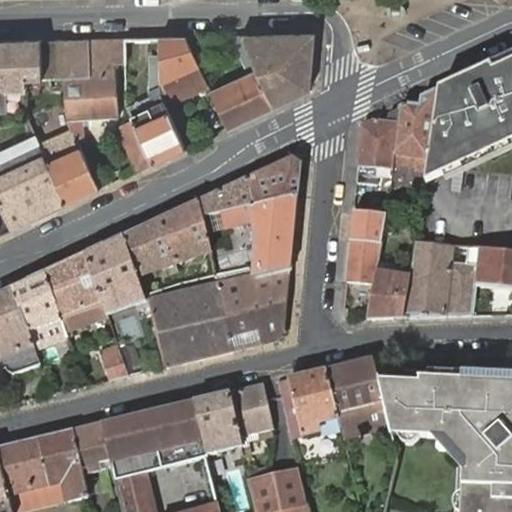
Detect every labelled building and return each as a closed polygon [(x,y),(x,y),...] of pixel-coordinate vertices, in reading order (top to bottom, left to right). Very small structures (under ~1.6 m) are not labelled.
[(253,64),(240,36),(233,36),(247,67),(253,64)] [(268,36),(240,36),(253,64),(257,72),(274,108),(310,92),(287,43),(275,49),(268,36)] [(167,107),(210,86),(200,65),(187,38),(161,38),(161,58),(162,82),(162,88),(163,97),(167,107)] [(126,63),(126,39),(58,40),(59,78),(66,78),(69,122),(73,131),(76,140),(84,136),(83,119),(119,117),(115,63),(126,63)] [(43,79),(42,40),(0,41),(0,114),(1,114),(0,88),(27,88),(27,80),(43,79)] [(59,78),(58,40),(42,40),(43,79),(59,78)] [(154,164),(186,149),(167,107),(163,97),(162,88),(162,82),(161,58),(153,58),(153,83),(149,83),(149,94),(152,99),(146,102),(150,110),(134,118),(134,120),(154,164)] [(428,171),(426,186),(438,180),(455,172),(511,145),(511,64),(510,66),(508,59),(473,76),(446,88),(440,91),(430,161),(428,171)] [(230,129),(274,108),(257,72),(213,93),(230,129)] [(359,168),(357,184),(378,186),(378,180),(379,173),(379,169),(393,170),(394,164),(418,166),(417,169),(428,171),(430,161),(440,91),(422,99),(421,108),(408,106),(401,109),(390,115),(388,125),(371,123),(363,127),(359,168)] [(137,172),(154,164),(134,120),(121,126),(122,140),(137,172)] [(81,150),(76,140),(73,131),(41,145),(49,163),(68,204),(99,189),(81,150)] [(13,230),(68,204),(49,163),(41,145),(36,135),(0,152),(0,189),(6,202),(0,204),(13,230)] [(294,159),(249,180),(256,207),(299,196),(301,165),(294,159)] [(249,180),(199,204),(203,218),(256,207),(249,180)] [(256,207),(203,218),(207,235),(255,224),(259,237),(256,270),(250,271),(252,278),(252,279),(292,271),(299,196),(256,207)] [(0,236),(13,230),(0,204),(0,203),(0,236)] [(199,204),(161,222),(176,266),(210,255),(212,254),(207,235),(203,218),(199,204)] [(351,242),(382,245),(387,218),(354,214),(351,242)] [(161,222),(124,239),(138,278),(168,269),(171,276),(166,278),(170,289),(182,285),(176,266),(161,222)] [(138,278),(124,239),(87,255),(105,307),(134,297),(137,307),(139,312),(151,308),(150,302),(147,303),(144,297),(138,278)] [(351,242),(348,283),(375,286),(377,271),(382,245),(351,242)] [(511,253),(482,251),(454,248),(417,244),(411,277),(405,319),(446,318),(474,317),(477,288),(511,291),(511,253)] [(105,307),(87,255),(46,275),(66,332),(108,317),(105,307)] [(216,281),(218,287),(234,353),(276,342),(283,339),(286,333),(292,271),(252,279),(252,278),(222,285),(221,280),(216,281)] [(368,320),(405,319),(411,277),(377,271),(375,286),(368,320)] [(66,332),(46,275),(14,289),(35,349),(36,350),(69,339),(66,332)] [(162,300),(159,293),(144,297),(147,303),(150,302),(151,308),(166,369),(234,353),(218,287),(162,300)] [(348,287),(347,319),(361,319),(362,287),(348,287)] [(35,349),(14,289),(0,295),(0,372),(6,371),(7,373),(14,375),(41,366),(36,350),(35,349)] [(134,308),(137,307),(134,297),(105,307),(108,317),(127,310),(134,308)] [(113,382),(129,378),(119,349),(103,354),(113,382)] [(373,361),(327,371),(338,415),(384,405),(379,382),(373,361)] [(289,380),(279,383),(292,440),(303,438),(320,433),(318,425),(339,420),(338,415),(327,371),(289,380)] [(379,382),(384,405),(386,412),(388,419),(392,437),(434,438),(452,465),(450,511),(511,511),(511,384),(419,379),(418,384),(379,382)] [(265,386),(230,395),(240,439),(259,434),(260,439),(272,436),(271,432),(275,430),(265,386)] [(208,456),(210,466),(244,458),(242,449),(240,439),(230,395),(196,403),(205,442),(208,456)] [(196,403),(102,425),(111,459),(112,464),(113,469),(123,511),(220,511),(210,466),(208,456),(205,442),(196,403)] [(338,415),(339,420),(341,429),(388,419),(386,412),(384,405),(338,415)] [(87,429),(74,432),(84,476),(113,469),(112,464),(111,459),(102,425),(87,429)] [(67,502),(89,497),(84,476),(74,432),(0,449),(0,467),(8,496),(62,483),(67,502)] [(8,496),(0,467),(0,501),(8,499),(8,496)] [(250,484),(256,511),(308,511),(299,472),(277,477),(250,484)] [(62,483),(8,496),(8,499),(11,511),(26,511),(67,502),(62,483)]
